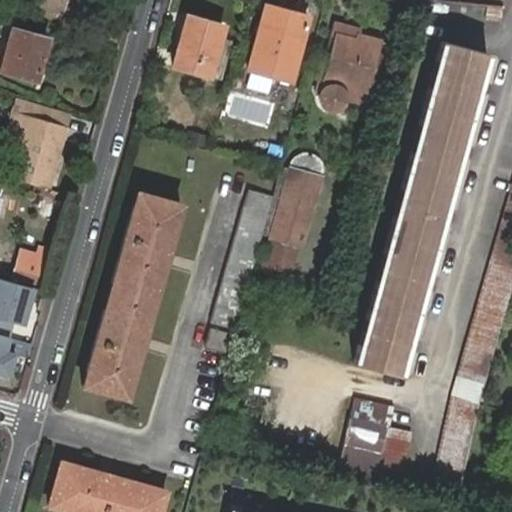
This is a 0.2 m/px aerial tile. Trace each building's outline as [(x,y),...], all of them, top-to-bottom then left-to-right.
[(41,0),(40,6),(60,11),(63,0),(41,0)] [(264,3),(259,23),(279,28),(285,8),(264,3)] [(500,4),(485,3),(484,16),(499,17),(500,4)] [(279,28),(259,23),(248,67),(290,79),(308,15),(285,8),(279,28)] [(207,75),(218,37),(222,24),(186,14),(172,64),(207,75)] [(354,38),(355,32),(337,28),(326,24),(317,55),(324,57),(331,31),(336,33),(354,38)] [(12,26),(0,65),(0,68),(33,79),(46,36),(12,26)] [(363,88),(376,42),(377,38),(355,32),(354,38),(336,33),(331,31),(324,57),(317,55),(315,54),(310,73),(313,74),(310,84),(314,85),(314,89),(315,93),(317,97),(320,100),(325,101),(326,102),(329,102),(333,101),(337,99),(340,97),(342,93),(344,87),(361,92),(363,88)] [(229,40),(218,37),(207,75),(218,78),(229,40)] [(407,188),(403,201),(399,216),(393,214),(383,250),(389,251),(385,265),(381,280),(375,278),(365,313),(371,315),(368,329),(364,341),(357,340),(351,361),(392,371),(399,345),(406,347),(410,335),(403,334),(410,306),(418,281),(425,282),(428,271),(421,269),(428,243),(436,217),(443,218),(446,207),(439,204),(447,178),(454,151),(461,154),(464,145),(457,142),(465,114),(472,88),(479,90),(482,79),(476,76),(483,49),(443,38),(437,58),(443,60),(439,73),(435,86),(429,85),(420,121),(425,123),(421,137),(417,151),(411,149),(401,186),(407,188)] [(387,45),(376,42),(363,88),(374,91),(387,45)] [(490,51),(483,49),(476,76),(482,79),(490,51)] [(434,71),(439,73),(443,60),(437,58),(434,71)] [(434,71),(429,85),(435,86),(439,73),(434,71)] [(246,72),(243,85),(269,92),(272,78),(246,72)] [(374,91),(363,88),(361,92),(344,87),(342,93),(371,102),(374,91)] [(471,116),(479,90),(472,88),(465,114),(471,116)] [(24,118),(9,173),(47,184),(67,114),(16,98),(11,114),(24,118)] [(464,145),(471,116),(465,114),(457,142),(464,145)] [(72,133),(90,137),(94,124),(76,119),(72,133)] [(415,135),(421,137),(425,123),(420,121),(415,135)] [(195,144),(212,149),(215,139),(197,133),(195,144)] [(415,135),(411,149),(417,151),(421,137),(415,135)] [(453,180),(461,154),(454,151),(447,178),(453,180)] [(310,161),(306,160),(305,160),(302,159),(298,160),(294,161),(291,163),(289,167),(269,236),(298,244),(317,175),(317,171),(315,167),(313,164),(310,161)] [(446,207),(453,180),(447,178),(439,204),(446,207)] [(12,181),(5,206),(50,218),(55,200),(52,199),(54,192),(12,181)] [(431,488),(457,493),(465,459),(477,403),(503,299),(511,262),(511,182),(448,410),(431,488)] [(397,199),(403,201),(407,188),(401,186),(397,199)] [(135,188),(131,202),(136,203),(139,189),(135,188)] [(131,202),(109,279),(113,280),(105,307),(101,305),(83,368),(87,369),(83,382),(119,393),(123,380),(127,381),(150,304),(145,303),(153,275),(158,277),(176,215),(171,213),(175,200),(139,189),(136,203),(131,202)] [(399,216),(403,201),(397,199),(393,214),(399,216)] [(180,201),(175,200),(171,213),(176,215),(180,201)] [(241,203),(209,320),(233,326),(265,209),(241,203)] [(435,244),(443,218),(436,217),(428,243),(435,244)] [(428,271),(435,244),(428,243),(421,269),(428,271)] [(379,263),(385,265),(389,251),(383,250),(379,263)] [(18,259),(13,275),(46,284),(50,268),(18,259)] [(511,262),(503,299),(477,403),(511,280),(511,262)] [(379,263),(375,278),(381,280),(385,265),(379,263)] [(150,304),(158,277),(153,275),(145,303),(150,304)] [(21,323),(32,286),(0,277),(0,333),(7,335),(11,320),(21,323)] [(113,280),(109,279),(101,305),(105,307),(113,280)] [(418,308),(425,282),(418,281),(410,306),(418,308)] [(410,335),(418,308),(410,306),(403,334),(410,335)] [(361,327),(368,329),(371,315),(365,313),(361,327)] [(209,326),(205,343),(224,348),(228,331),(209,326)] [(361,327),(357,340),(364,341),(368,329),(361,327)] [(0,372),(7,375),(13,352),(4,350),(8,335),(0,333),(0,372)] [(399,374),(406,347),(399,345),(392,371),(399,374)] [(79,381),(83,382),(87,369),(83,368),(79,381)] [(124,395),(127,381),(123,380),(119,393),(124,395)] [(379,452),(374,475),(397,480),(409,430),(355,419),(348,445),(379,452)] [(74,467),(74,463),(58,458),(45,501),(82,511),(155,511),(162,489),(144,484),(143,488),(129,483),(130,480),(89,468),(87,471),(74,467)] [(89,468),(74,463),(74,467),(87,471),(89,468)]
